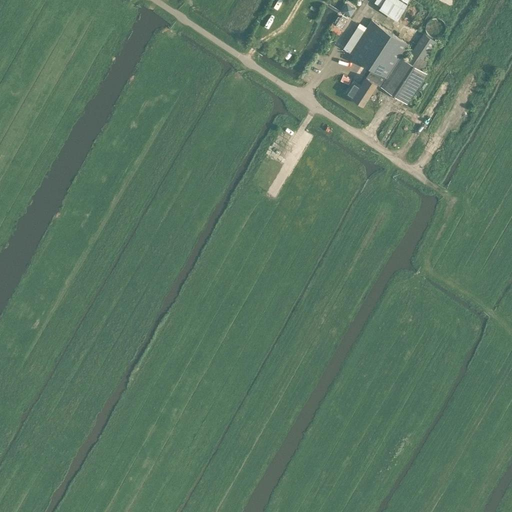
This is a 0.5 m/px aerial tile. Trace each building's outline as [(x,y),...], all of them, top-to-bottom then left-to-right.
[(408,5),(399,0),(376,0),(375,3),(381,6),(379,10),(397,22),(408,5)] [(313,13),(316,8),(305,2),(302,7),(313,13)] [(347,4),(342,12),(350,17),(355,9),(347,4)] [(348,22),(342,18),(336,27),(342,31),(348,22)] [(354,81),(345,95),(363,106),(377,85),(407,104),(427,74),(423,71),(428,62),(425,60),(436,42),(424,34),(407,61),(401,57),(409,45),(373,22),(351,55),(372,69),(367,77),(366,77),(361,85),(354,81)] [(360,24),(349,40),(358,46),(368,29),(360,24)] [(349,85),(351,80),(351,79),(344,76),(343,77),(341,82),(349,85)]
